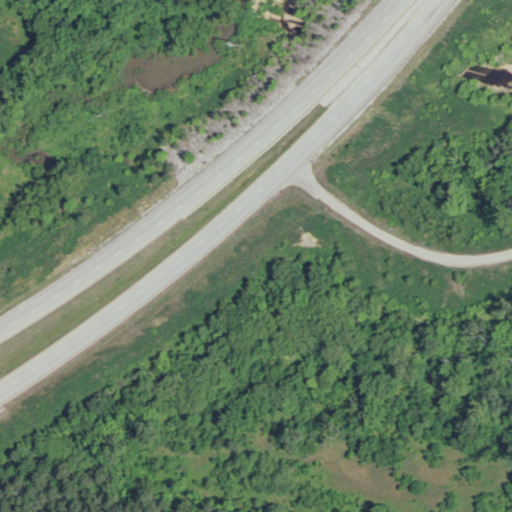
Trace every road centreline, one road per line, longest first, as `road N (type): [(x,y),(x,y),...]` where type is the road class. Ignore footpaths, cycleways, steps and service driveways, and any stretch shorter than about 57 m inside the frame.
road 1 (residential): [(0,425),(103,367),(289,228),(395,136),(488,120),(511,80)]
road 2 (trunk): [(0,369),(176,254),(290,160),(440,0)]
road 3 (trunk): [(404,0),(289,118),(42,311),(0,334)]
road 4 (residential): [(289,228),(361,250),(442,251),(511,240)]
